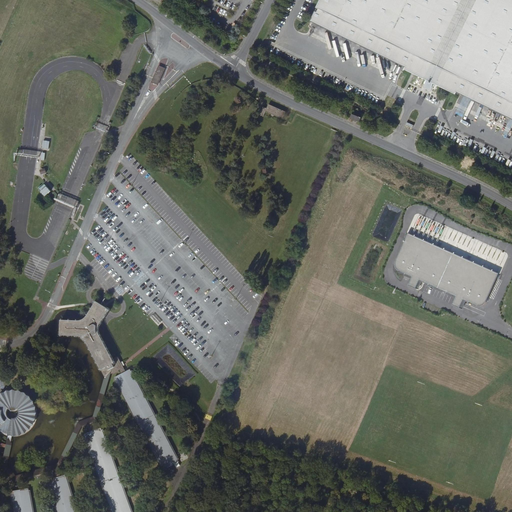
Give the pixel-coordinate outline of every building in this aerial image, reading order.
[(316,11),(311,21),(406,68),(405,69),(427,80),(424,87),(431,90),(434,83),(456,94),(457,93),(511,119),(511,0),(321,0),(317,8),(319,9),(318,12),(316,11)] [(164,68),(158,66),(151,82),(157,84),(164,68)] [(268,104),(266,109),(265,111),(283,119),(286,112),(268,104)] [(349,118),(359,122),(362,114),(353,110),(349,118)] [(500,268),(409,229),(397,256),(397,258),(396,261),(397,264),(398,265),(400,267),(401,268),(414,274),(410,282),(418,285),(422,277),(458,292),(455,301),(462,304),(466,296),(479,301),(482,301),(484,301),(485,300),(487,299),(488,298),(489,296),(500,268)] [(60,336),(78,338),(80,338),(82,339),(84,341),(86,343),(100,370),(105,368),(106,371),(113,367),(111,364),(116,362),(114,359),(102,336),(100,333),(100,330),(100,329),(101,326),(103,322),(110,310),(104,307),(101,305),(96,302),(94,307),(88,317),(86,319),(83,321),(78,321),(61,320),(60,336)] [(105,368),(100,370),(104,378),(112,374),(119,371),(121,375),(126,373),(122,364),(118,357),(114,359),(116,362),(111,364),(113,367),(106,371),(105,368)] [(126,373),(121,375),(115,379),(163,470),(164,469),(179,462),(130,370),(126,373)] [(112,374),(104,378),(97,414),(92,416),(83,419),(79,427),(62,460),(21,473),(11,461),(17,435),(17,432),(13,431),(11,433),(9,440),(0,437),(0,442),(9,444),(3,466),(13,481),(18,480),(21,493),(25,492),(22,479),(54,469),(57,479),(62,477),(58,468),(67,465),(87,424),(89,423),(92,432),(97,431),(93,422),(103,418),(112,374)] [(0,425),(1,428),(3,430),(6,431),(11,433),(13,431),(17,432),(23,432),(27,430),(31,427),(34,425),(36,421),(37,418),(38,415),(39,411),(39,409),(38,406),(38,403),(36,401),(35,398),(33,397),(31,394),(27,392),(22,390),(17,389),(13,390),(10,390),(7,392),(3,394),(1,393),(0,393),(0,425)] [(131,511),(101,429),(97,431),(92,432),(85,435),(111,511),(131,511)] [(76,511),(66,476),(62,477),(57,479),(49,482),(58,511),(76,511)] [(33,511),(30,491),(25,492),(21,493),(13,494),(15,511),(33,511)]
